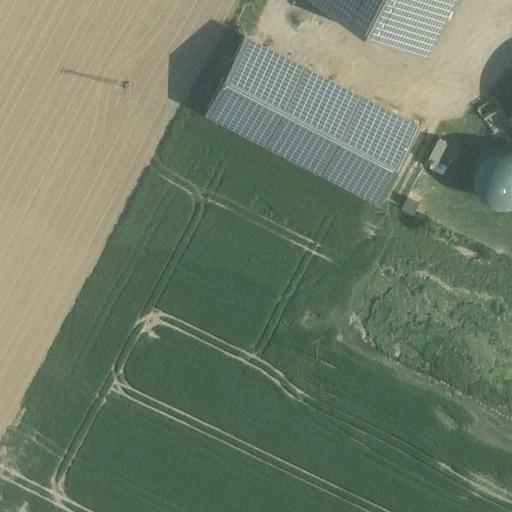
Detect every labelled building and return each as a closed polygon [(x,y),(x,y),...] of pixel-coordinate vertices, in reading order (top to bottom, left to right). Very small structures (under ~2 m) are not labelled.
[(332,0),(423,47),(447,0),(332,0)] [(387,194),(425,112),(247,30),(233,58),(232,58),(208,111),(387,194)] [(496,99),(480,106),(489,126),(505,120),(496,99)] [(432,151),(456,159),(462,143),(438,134),(432,151)] [(511,149),(502,140),(471,169),(507,206),(511,201),(511,149)]
